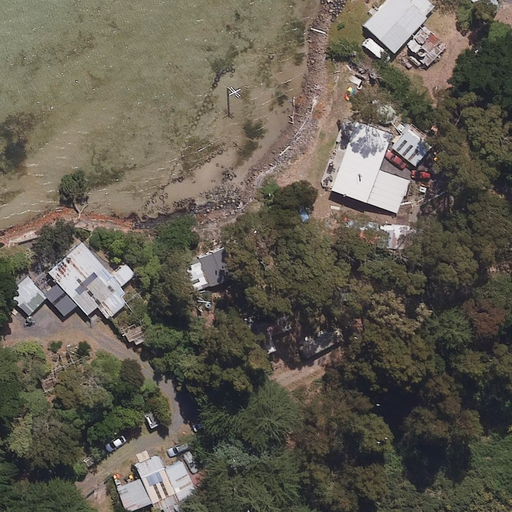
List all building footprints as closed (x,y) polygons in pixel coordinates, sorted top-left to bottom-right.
[(428,0),(383,0),(363,22),(392,49),(433,4),(428,0)] [(422,23),(404,41),(412,49),(408,53),(424,68),(445,46),(422,23)] [(436,150),(417,127),(399,142),(418,165),(436,150)] [(125,299),(120,293),(124,290),(119,284),(133,272),(124,262),(110,274),(79,239),(46,268),(57,280),(44,291),(63,313),(76,302),(85,312),(95,303),(106,315),(125,299)] [(208,254),(183,262),(191,288),(216,280),(208,254)] [(45,295),(25,275),(7,292),(27,313),(45,295)] [(274,345),(258,309),(234,320),(251,356),(274,345)] [(298,347),(304,357),(335,341),(330,330),(298,347)] [(288,352),(261,362),(265,371),(292,361),(288,352)] [(173,491),(191,483),(181,459),(163,467),(156,451),(149,454),(147,450),(137,454),(139,459),(133,461),(140,476),(116,487),(126,511),(152,500),(156,511),(166,511),(180,506),(173,491)]
